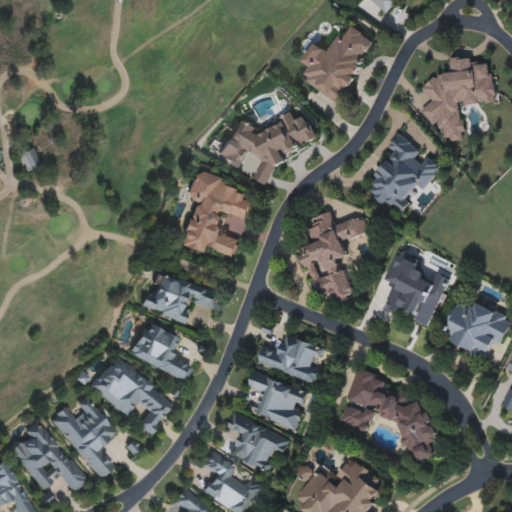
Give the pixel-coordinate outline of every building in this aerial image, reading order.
[(367,0),(397,0),(399,1),(387,16),(367,0)] [(302,63),(314,44),(326,51),(336,35),(343,40),(350,28),(376,43),(339,104),(301,81),(309,68),(302,63)] [(463,107),(467,139),(444,142),(443,128),(428,129),(423,83),(449,80),(447,60),(473,57),(474,65),(492,63),(495,103),(463,107)] [(219,154),(241,168),(251,152),(263,161),(252,177),(265,186),(276,169),(285,164),(282,159),(317,140),(306,119),(293,112),(261,130),(243,118),(219,154)] [(443,169),(425,192),(417,185),(407,197),(412,201),(402,214),(387,202),(383,207),(365,193),(396,154),(387,148),(399,133),(425,154),(443,169)] [(26,173),(18,155),(32,149),(40,167),(26,173)] [(246,223),(226,216),(220,234),(239,240),(234,257),(206,248),(204,254),(180,246),(194,202),(186,199),(195,172),(247,189),(244,200),(252,203),(246,223)] [(353,295),(318,305),(301,249),(311,245),(306,230),(316,227),(313,218),(332,212),(336,225),(362,217),(366,234),(345,240),(350,257),(342,259),(353,295)] [(384,309),(427,330),(451,280),(439,274),(435,283),(416,274),(423,259),(400,248),(384,281),(395,286),(384,309)] [(140,311),(146,290),(151,291),(156,274),(219,293),(214,312),(189,305),(183,324),(140,311)] [(458,299),(511,317),(511,327),(505,346),(494,342),(487,359),(450,346),(454,335),(446,332),(458,299)] [(172,358),(191,366),(184,382),(128,357),(141,327),(148,330),(150,325),(180,339),(172,358)] [(278,351),(284,335),(321,347),(315,367),(322,369),(317,385),(258,365),(264,346),(278,351)] [(150,436),(138,427),(149,413),(136,403),(126,417),(88,389),(113,356),(175,403),(150,436)] [(511,393),(503,407),(511,412),(511,364),(509,371),(511,373),(511,393)] [(412,464),(399,424),(384,419),(381,410),(375,412),(368,433),(340,423),(347,403),(345,402),(357,369),(382,377),(385,388),(396,392),(400,391),(411,395),(413,401),(422,404),(424,411),(431,414),(438,436),(435,445),(438,456),(412,464)] [(253,415),(261,393),(247,389),(253,372),(310,392),(304,410),(305,410),(297,432),(253,415)] [(116,435),(99,449),(114,467),(98,481),(48,420),(65,407),(71,414),(88,400),(116,435)] [(292,439),(284,458),(274,454),(267,472),(231,458),(240,437),(226,431),(233,414),(292,439)] [(40,423),(87,481),(72,494),(58,477),(41,491),(7,449),(40,423)] [(234,467),(228,475),(243,485),(247,479),(263,489),(246,511),(228,511),(200,493),(212,476),(200,468),(211,451),(234,467)] [(33,511),(12,511),(9,505),(0,510),(0,455),(1,455),(33,511)] [(370,511),(300,511),(299,511),(304,503),(297,498),(306,484),(296,477),(305,464),(333,483),(346,464),(353,468),(357,462),(383,479),(377,489),(383,493),(370,511)] [(212,511),(183,511),(171,503),(182,489),(212,511)]
